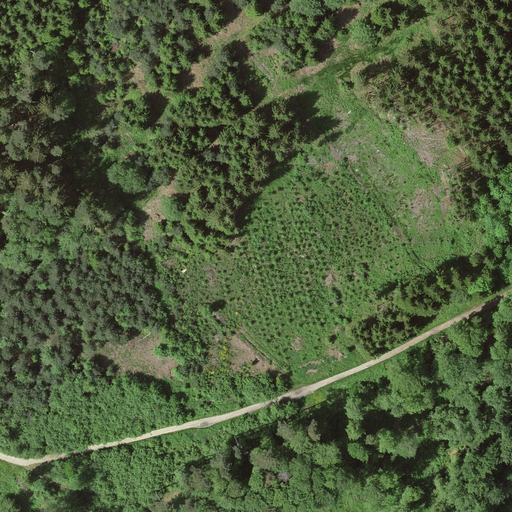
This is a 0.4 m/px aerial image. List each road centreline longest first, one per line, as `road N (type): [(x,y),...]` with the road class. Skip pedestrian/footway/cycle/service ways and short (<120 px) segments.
road 1 (track): [(21,460),(58,458),(292,392),(511,289)]
road 2 (track): [(0,302),(49,220),(273,0)]
